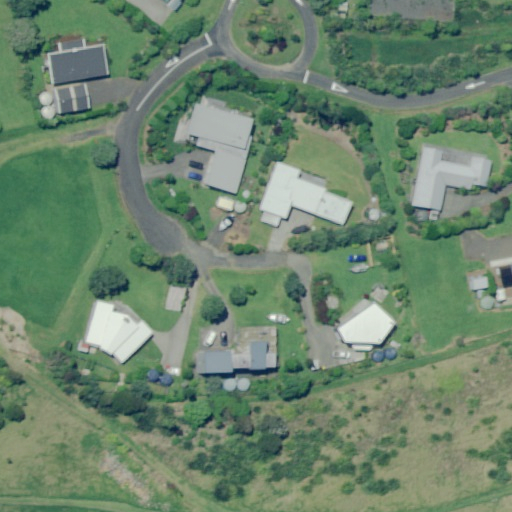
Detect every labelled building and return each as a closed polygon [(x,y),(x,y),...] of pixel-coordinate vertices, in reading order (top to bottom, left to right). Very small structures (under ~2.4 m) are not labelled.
[(158,0),(162,2),(163,0),(169,0),(165,5),(170,8),(176,0),(158,0)] [(80,48),(78,37),(54,40),(56,52),(43,54),(47,83),(102,75),(98,45),(80,48)] [(83,108),(79,84),(51,89),(55,113),(83,108)] [(199,183),(231,194),(242,160),(239,159),(249,129),(243,127),(246,120),(248,113),(202,98),(200,105),(191,103),(182,132),(195,136),(192,144),(210,150),(199,183)] [(470,152),(421,143),(409,204),(436,210),(442,183),(466,188),(467,183),(482,186),(488,156),(470,152)] [(276,216),(280,218),(285,204),(339,224),(347,201),(318,190),(319,188),(291,178),(294,169),(272,161),(267,175),(255,209),(260,211),(257,220),(273,226),(276,216)] [(231,200),(215,196),(213,206),(228,210),(231,200)] [(484,287),(482,276),(468,278),(469,289),(484,287)] [(387,291),(377,284),(370,295),(381,301),(387,291)] [(118,362),(138,341),(148,331),(135,320),(132,324),(121,314),(106,311),(108,304),(92,300),(81,340),(78,339),(75,350),(84,352),(87,343),(95,345),(95,348),(106,355),(108,353),(118,362)] [(349,343),(349,350),(363,350),(367,343),(373,343),(387,321),(378,313),(367,302),(329,328),(337,342),(349,343)] [(198,350),(198,372),(224,372),(224,367),(242,367),(242,369),(258,369),(258,366),(267,366),(267,353),(258,353),(258,331),(242,331),(242,350),(242,353),(228,353),(228,350),(224,350),(211,350),(198,350)]
